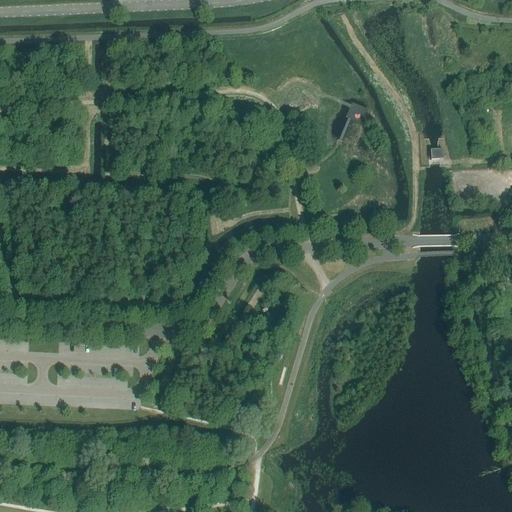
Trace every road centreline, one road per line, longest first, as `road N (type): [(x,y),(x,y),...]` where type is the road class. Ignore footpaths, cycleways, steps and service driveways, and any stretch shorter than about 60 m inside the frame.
road 1 (unclassified): [(259,252),(511,240)]
road 2 (unclassified): [(0,12),(243,0)]
